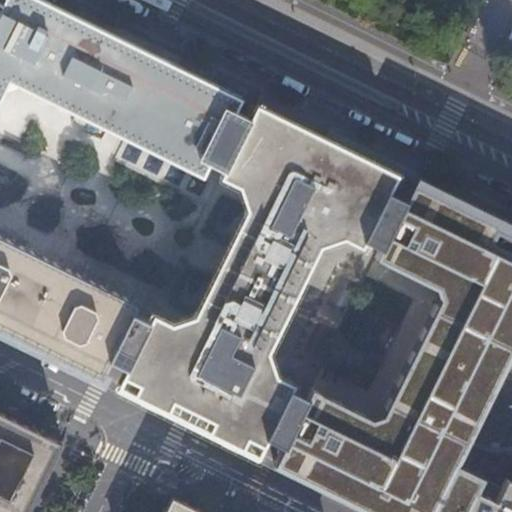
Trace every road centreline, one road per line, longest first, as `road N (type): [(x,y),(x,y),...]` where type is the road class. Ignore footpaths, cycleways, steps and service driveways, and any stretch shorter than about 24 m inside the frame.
road 1 (tertiary): [(511,164),(176,0)]
road 2 (residential): [(297,511),(135,432)]
road 3 (residential): [(135,432),(0,365)]
